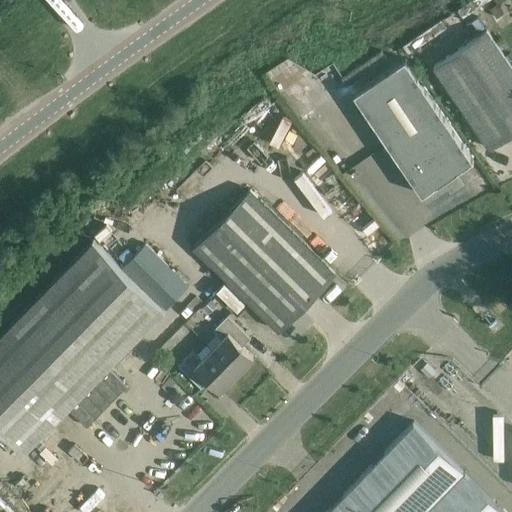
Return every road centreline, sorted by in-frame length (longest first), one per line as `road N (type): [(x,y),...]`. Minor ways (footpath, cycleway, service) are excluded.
road 1 (unclassified): [(198,511),(452,265),(511,234)]
road 2 (unclassified): [(0,148),(203,0)]
